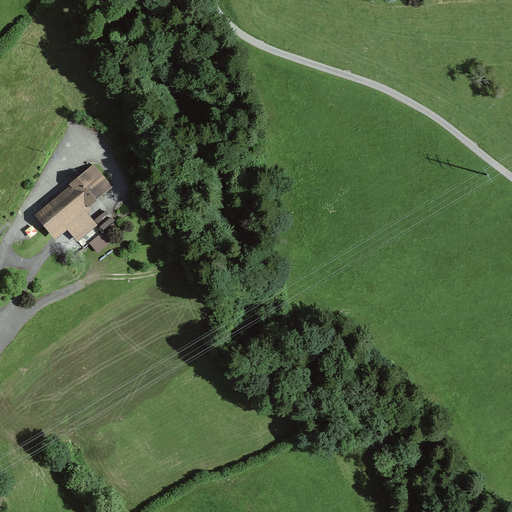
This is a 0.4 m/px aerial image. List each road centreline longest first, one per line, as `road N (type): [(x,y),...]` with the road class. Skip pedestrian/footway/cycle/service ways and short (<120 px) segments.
road 1 (track): [(0,343),(52,301),(93,282),(183,278),(231,381),(277,419)]
road 2 (unclassified): [(212,0),(240,33),(427,111),(511,176)]
road 3 (track): [(0,266),(40,190),(81,144)]
